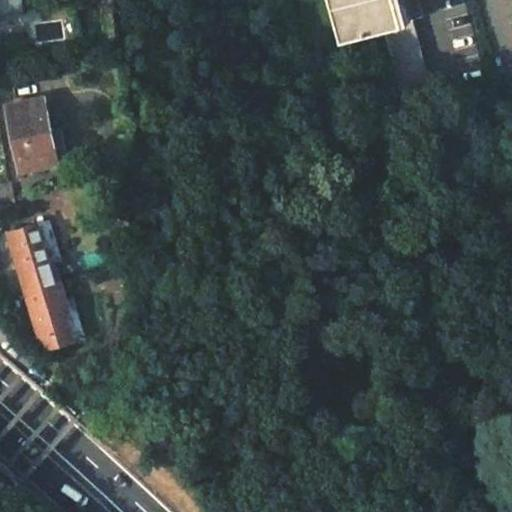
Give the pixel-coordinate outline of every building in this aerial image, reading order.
[(0,0),(0,12),(22,9),(20,0),(0,0)] [(334,0),(345,38),(382,28),(407,21),(401,0),(334,0)] [(382,28),(401,95),(432,89),(412,19),(407,21),(382,28)] [(42,98),(8,105),(22,172),(56,165),(42,98)] [(37,223),(7,232),(26,291),(61,281),(55,260),(50,261),(37,223)] [(61,281),(26,291),(45,350),(75,341),(63,303),(68,302),(61,281)]
